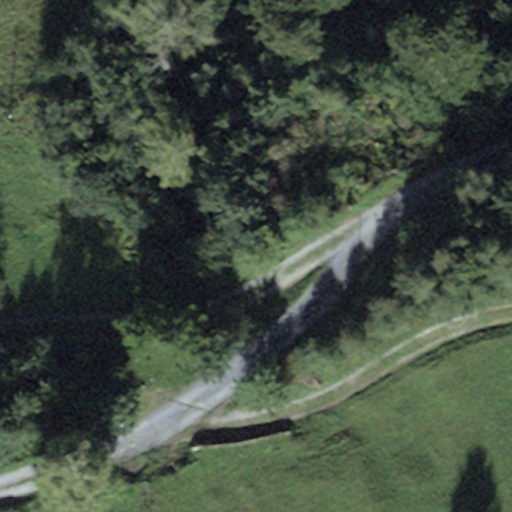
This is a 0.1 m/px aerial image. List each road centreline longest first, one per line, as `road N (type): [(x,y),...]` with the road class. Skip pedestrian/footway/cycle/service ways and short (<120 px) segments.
road 1 (track): [(511,154),(122,445),(0,490)]
road 2 (track): [(476,179),(309,250),(229,312),(0,326)]
road 3 (track): [(122,445),(259,424),(415,345),(511,317)]
